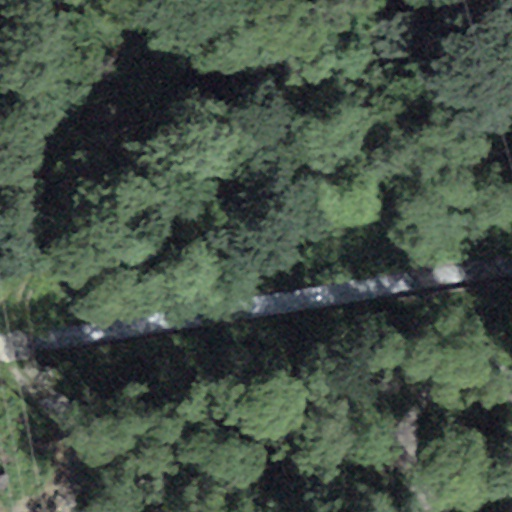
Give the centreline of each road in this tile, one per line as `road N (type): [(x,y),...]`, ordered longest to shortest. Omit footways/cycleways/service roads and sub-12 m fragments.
road 1 (track): [(51,397),(14,370),(2,344),(2,306),(20,262),(74,181),(188,39)]
road 2 (track): [(440,511),(413,447),(409,421),(418,396),(442,372),(471,361),(511,375)]
road 3 (track): [(51,397),(165,511)]
